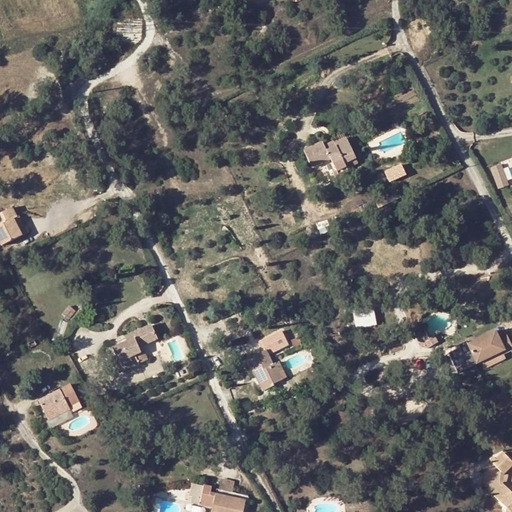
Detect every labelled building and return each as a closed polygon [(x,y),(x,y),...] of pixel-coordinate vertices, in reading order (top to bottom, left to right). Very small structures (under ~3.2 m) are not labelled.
[(337,179),(349,174),(344,163),(355,158),(346,138),(335,144),(336,147),(326,152),(321,142),(304,150),(312,167),(330,159),(337,171),(334,172),(337,179)] [(405,162),(385,171),(391,182),(410,173),(405,162)] [(0,242),(1,245),(20,237),(12,219),(14,218),(11,210),(0,214),(0,242)] [(12,219),(20,237),(26,234),(17,217),(14,218),(12,219)] [(132,332),(134,338),(127,341),(105,351),(112,363),(114,362),(118,371),(138,362),(134,354),(140,351),(138,347),(157,338),(150,324),(132,332)] [(506,333),(503,328),(497,332),(499,337),(506,333)] [(497,332),(496,330),(467,343),(475,359),(477,363),(501,352),(502,354),(511,349),(511,344),(506,333),(499,337),(497,332)] [(134,338),(132,332),(124,336),(127,341),(134,338)] [(475,359),(467,343),(459,347),(466,362),(475,359)] [(278,371),(274,364),(272,364),(264,350),(246,360),(262,391),(274,386),(272,383),(283,379),(278,371)] [(501,352),(481,362),(484,368),(504,358),(502,354),(501,352)] [(282,369),(278,362),(274,364),(278,371),(282,369)] [(70,385),(59,390),(62,396),(73,391),(70,385)] [(62,396),(59,390),(38,400),(46,415),(66,404),(62,396)] [(46,415),(48,420),(69,410),(68,408),(66,404),(46,415)] [(511,464),(511,462),(503,453),(493,463),(503,473),(511,464)] [(509,488),(503,483),(492,494),(506,508),(505,511),(511,511),(511,493),(511,495),(506,492),(509,488)] [(210,494),(211,488),(212,487),(204,485),(200,504),(208,506),(210,494)] [(214,495),(245,502),(250,502),(251,496),(211,488),(210,494),(214,495)] [(243,511),(245,502),(214,495),(210,511),(243,511)]
